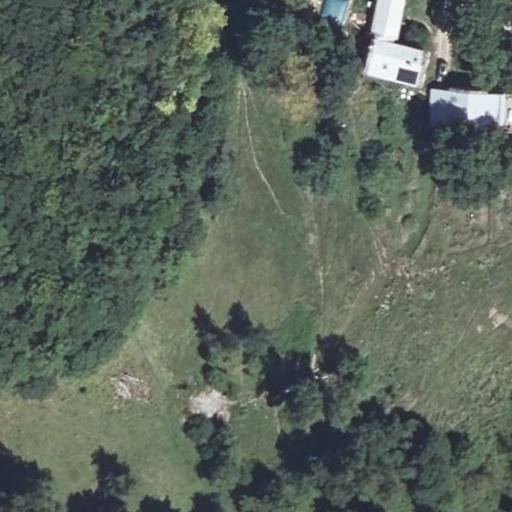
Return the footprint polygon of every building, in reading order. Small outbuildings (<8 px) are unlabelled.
[(401,45),(408,0),(380,0),(374,41),(378,41),(377,47),(397,50),(397,44),(401,45)] [(377,47),(375,47),(372,67),(427,76),(430,55),(397,50),(377,47)] [(489,88),(460,87),(460,90),(457,126),(457,127),(486,129),(486,128),(489,91),(489,88)] [(457,126),(460,90),(444,88),(441,125),(457,126)] [(506,92),(489,91),(486,128),(504,129),(506,92)]
